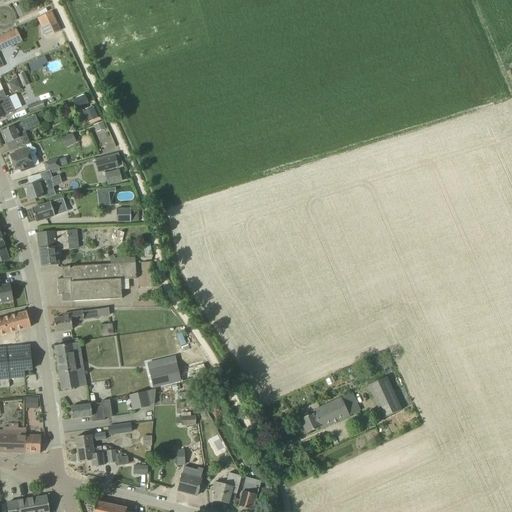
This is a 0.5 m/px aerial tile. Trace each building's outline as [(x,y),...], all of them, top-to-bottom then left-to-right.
[(15,8),(19,17),(25,14),(21,6),(15,8)] [(40,18),(48,36),(60,31),(52,13),(40,18)] [(22,40),(17,29),(5,35),(10,46),(22,40)] [(45,56),(29,64),(33,72),(43,68),(42,65),(48,63),(45,56)] [(30,84),(25,73),(18,75),(23,87),(30,84)] [(21,89),(16,79),(8,83),(12,93),(21,89)] [(6,97),(3,90),(0,83),(0,100),(7,97),(8,97),(8,96),(6,97)] [(85,96),(74,101),(77,108),(88,103),(85,96)] [(10,103),(7,97),(0,100),(0,117),(12,112),(9,104),(10,103)] [(45,107),(43,101),(28,107),(30,112),(45,107)] [(89,122),(98,118),(93,106),(83,111),(88,123),(89,122)] [(29,143),(25,132),(38,127),(39,126),(35,116),(20,122),(21,124),(1,132),(6,144),(20,138),(23,145),(29,143)] [(94,126),(96,132),(105,129),(103,122),(94,126)] [(61,139),(66,148),(77,142),(72,133),(61,139)] [(25,146),(26,149),(10,155),(16,170),(20,168),(22,172),(34,167),(34,166),(39,164),(36,155),(36,152),(35,148),(33,146),(31,144),(25,146)] [(119,168),(116,159),(120,158),(118,153),(94,159),(98,173),(119,168)] [(46,171),(59,168),(60,167),(58,159),(44,163),(46,171)] [(104,173),(107,186),(122,182),(119,170),(104,173)] [(50,171),(40,174),(42,181),(24,187),(29,201),(47,195),(46,192),(54,190),(53,187),(54,186),(51,178),(52,178),(50,171)] [(108,189),(97,190),(99,206),(110,205),(109,192),(115,191),(115,188),(108,189)] [(57,200),(51,202),(32,209),(36,222),(55,216),(62,214),(57,200)] [(131,216),(130,209),(116,209),(117,222),(138,222),(138,216),(131,216)] [(61,251),(69,250),(69,249),(67,231),(55,232),(38,234),(40,250),(39,250),(41,266),(58,264),(58,258),(62,257),(61,251)] [(0,261),(8,259),(0,233),(0,261)] [(115,258),(115,256),(110,256),(110,264),(135,263),(135,257),(115,258)] [(71,295),(71,302),(121,299),(120,277),(126,277),(126,279),(136,279),(135,263),(110,264),(63,267),(63,268),(64,268),(65,279),(58,279),(58,295),(71,295)] [(0,303),(13,301),(10,285),(1,286),(0,279),(0,303)] [(109,308),(99,309),(62,315),(63,318),(54,319),(55,332),(72,330),(71,322),(84,320),(100,317),(110,316),(109,308)] [(0,335),(14,331),(29,327),(31,327),(27,312),(0,319),(0,335)] [(100,326),(101,334),(113,332),(112,324),(100,326)] [(63,389),(86,385),(80,343),(56,347),(63,389)] [(0,379),(26,378),(25,371),(32,371),(30,346),(30,345),(18,346),(0,347),(0,379)] [(203,362),(178,369),(182,381),(206,375),(203,362)] [(177,364),(150,370),(154,388),(181,381),(177,364)] [(368,384),(382,417),(401,409),(386,376),(368,384)] [(130,395),(130,396),(133,410),(149,406),(145,392),(130,395)] [(360,411),(352,394),(313,411),(314,413),(300,420),(306,434),(320,427),(321,429),(360,411)] [(112,416),(110,401),(110,400),(101,401),(102,403),(71,408),(72,419),(91,416),(92,422),(104,420),(104,418),(112,416)] [(181,426),(196,425),(195,416),(191,416),(181,416),(181,417),(181,426)] [(109,435),(131,432),(130,424),(108,427),(109,435)] [(0,452),(7,453),(25,453),(26,436),(26,431),(0,430),(0,452)] [(77,450),(93,448),(92,441),(106,439),(105,433),(75,437),(77,450)] [(152,445),(152,435),(143,435),(143,445),(152,445)] [(41,436),(26,436),(25,453),(40,454),(41,436)] [(93,448),(77,450),(79,462),(92,460),(92,467),(104,465),(102,453),(94,454),(93,448)] [(115,450),(107,451),(109,463),(115,462),(116,462),(115,455),(115,450)] [(185,464),(184,451),(177,451),(177,465),(185,464)] [(133,465),(133,474),(147,475),(148,466),(133,465)] [(182,474),(178,491),(197,496),(201,479),(191,477),(194,469),(184,467),(182,474)] [(228,504),(231,493),(237,494),(242,476),(229,473),(225,485),(215,482),(212,491),(216,492),(214,500),(228,504)] [(261,482),(246,478),(239,507),(252,511),(256,496),(257,496),(261,482)] [(49,511),(47,496),(7,503),(8,511),(49,511)] [(132,511),(131,511),(130,511),(131,509),(126,507),(126,508),(119,507),(119,506),(118,505),(118,506),(112,505),(112,504),(111,504),(111,505),(104,503),(104,502),(103,502),(103,503),(96,502),(96,501),(95,501),(96,502),(93,511),(132,511)]
